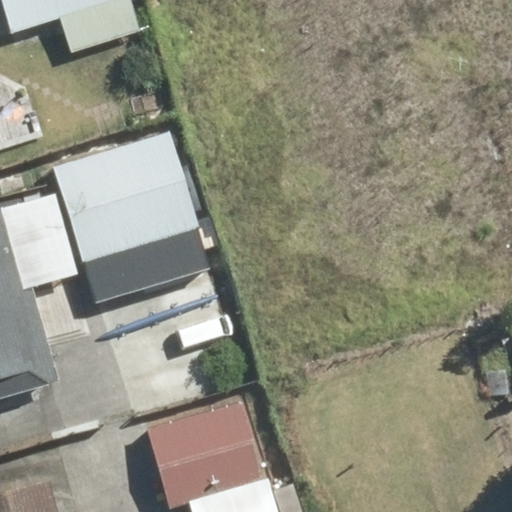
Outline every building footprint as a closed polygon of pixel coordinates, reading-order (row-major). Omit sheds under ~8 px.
[(67,55),(142,33),(132,0),(0,0),(0,3),(9,33),(56,19),(67,55)] [(170,134),(53,171),(95,305),(213,267),(170,134)] [(0,397),(56,381),(2,198),(0,198),(0,397)] [(233,404),(144,428),(166,511),(169,511),(256,489),(233,404)] [(64,511),(57,481),(0,495),(0,511),(64,511)]
